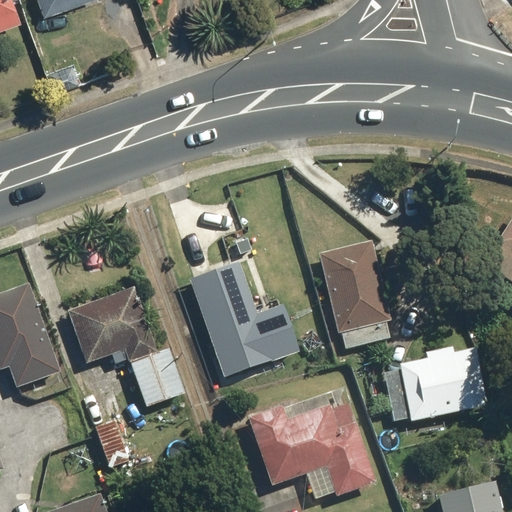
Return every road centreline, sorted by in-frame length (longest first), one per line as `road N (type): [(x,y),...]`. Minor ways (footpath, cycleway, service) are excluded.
road 1 (secondary): [(0,183),(179,118),(293,87)]
road 2 (secondary): [(293,87),(472,99)]
road 3 (secondary): [(293,87),(386,0)]
